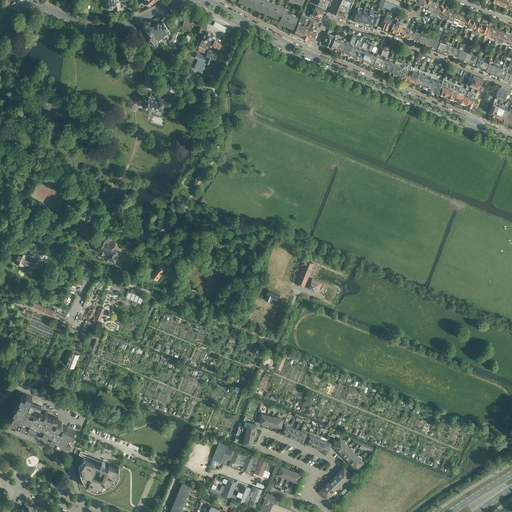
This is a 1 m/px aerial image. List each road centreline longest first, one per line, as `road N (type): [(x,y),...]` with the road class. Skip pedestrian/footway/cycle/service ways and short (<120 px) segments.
road 1 (track): [(197,119),(208,146),(184,178),(185,187),(196,185),(177,220),(143,237),(81,216)]
road 2 (residential): [(489,77),(327,16)]
road 3 (tertiary): [(308,59),(467,125)]
road 4 (tertiary): [(469,120),(310,54)]
road 5 (residential): [(315,472),(327,474),(338,464),(332,459),(266,433),(261,447),(304,467)]
road 6 (tertiary): [(178,1),(107,28),(28,0)]
road 7 (track): [(196,185),(223,132),(216,86),(193,95)]
road 8 (residential): [(161,511),(180,466),(251,480)]
